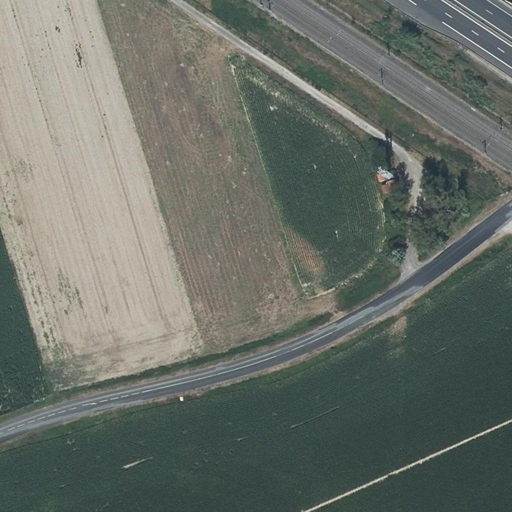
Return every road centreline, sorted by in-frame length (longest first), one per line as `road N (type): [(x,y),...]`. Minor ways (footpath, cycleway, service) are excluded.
road 1 (tertiary): [(409,288),(287,353),(0,433)]
road 2 (unclassified): [(179,0),(403,157),(415,195),(409,288)]
road 3 (tertiary): [(511,209),(409,288)]
